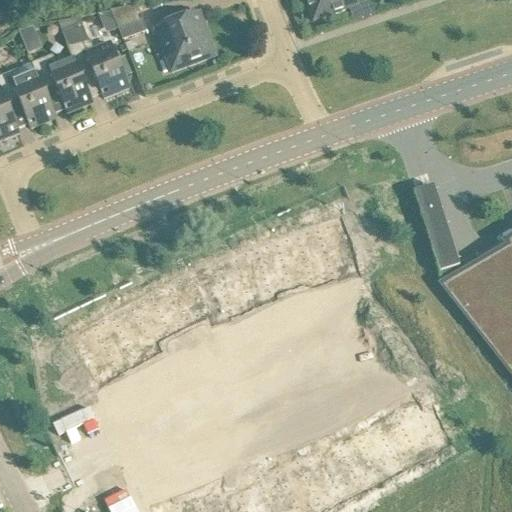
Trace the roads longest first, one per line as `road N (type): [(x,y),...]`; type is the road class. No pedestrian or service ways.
road 1 (residential): [(36,247),(9,184),(16,166),(291,62)]
road 2 (unclassified): [(36,247),(328,135)]
road 3 (unclassified): [(328,135),(511,73)]
